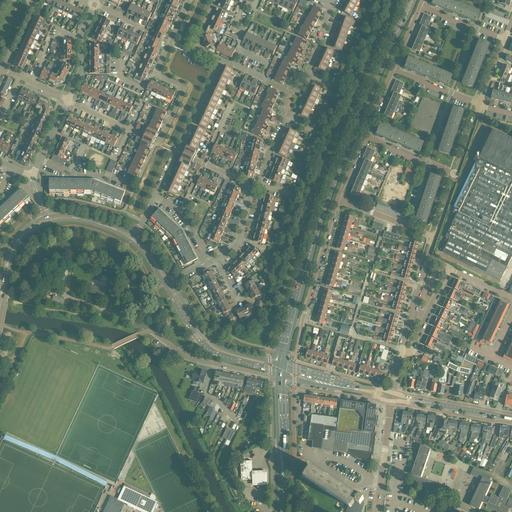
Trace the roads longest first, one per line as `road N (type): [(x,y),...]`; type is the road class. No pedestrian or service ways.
road 1 (secondary): [(289,329),(328,198),(414,0)]
road 2 (residential): [(329,3),(319,46),(300,88),(290,92),(230,63),(243,35),(233,25),(242,6),(257,0)]
road 3 (residential): [(289,329),(302,318),(338,198)]
road 4 (secondary): [(281,511),(280,374)]
road 5 (residential): [(65,298),(107,308),(178,351)]
road 6 (residential): [(160,143),(183,93),(159,77),(169,42)]
